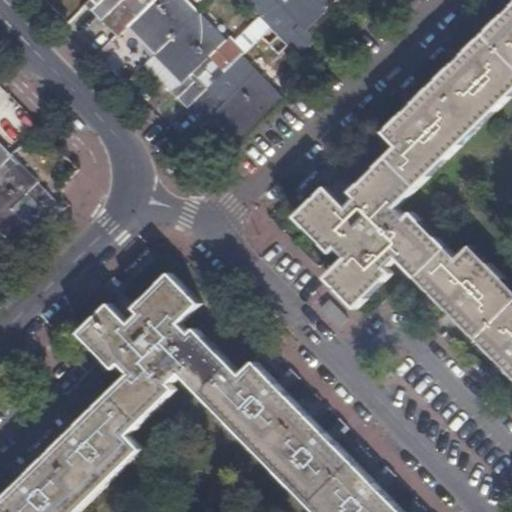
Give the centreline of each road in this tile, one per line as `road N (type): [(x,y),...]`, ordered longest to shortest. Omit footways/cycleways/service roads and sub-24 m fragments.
road 1 (residential): [(481,511),(214,228)]
road 2 (residential): [(214,228),(448,0)]
road 3 (residential): [(130,196),(122,143),(0,19)]
road 4 (residential): [(0,336),(117,232),(130,196)]
